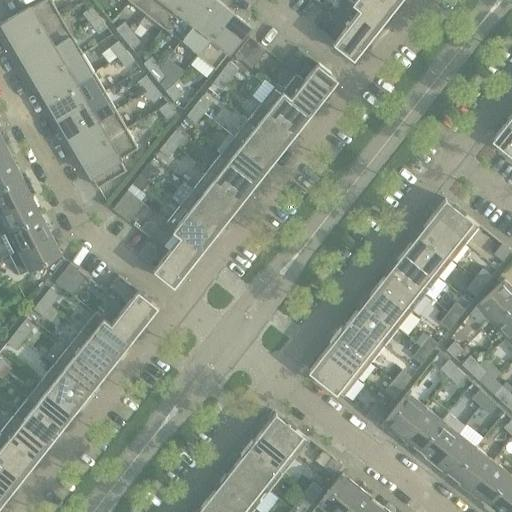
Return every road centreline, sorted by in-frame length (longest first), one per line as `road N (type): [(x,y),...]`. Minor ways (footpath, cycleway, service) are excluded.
road 1 (tertiary): [(229,340),(501,0)]
road 2 (residential): [(178,309),(81,229),(0,67)]
road 3 (residential): [(277,376),(466,143)]
road 4 (residential): [(178,309),(360,81)]
road 5 (residential): [(15,511),(178,309)]
road 6 (tertiary): [(94,511),(229,340)]
road 7 (residential): [(444,511),(277,376)]
road 8 (residential): [(170,511),(277,376)]
road 9 (residential): [(360,81),(258,0)]
